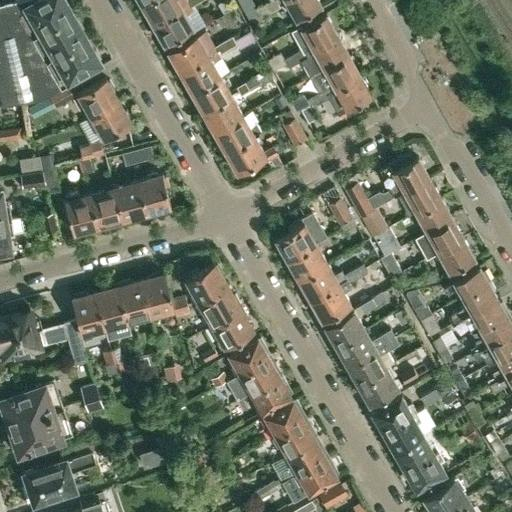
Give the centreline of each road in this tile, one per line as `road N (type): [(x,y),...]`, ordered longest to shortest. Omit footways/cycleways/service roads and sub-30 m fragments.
road 1 (residential): [(395,511),(227,222)]
road 2 (residential): [(227,222),(102,0)]
road 3 (residential): [(0,279),(227,222)]
road 4 (residential): [(227,222),(425,105)]
road 5 (residential): [(511,246),(425,105)]
